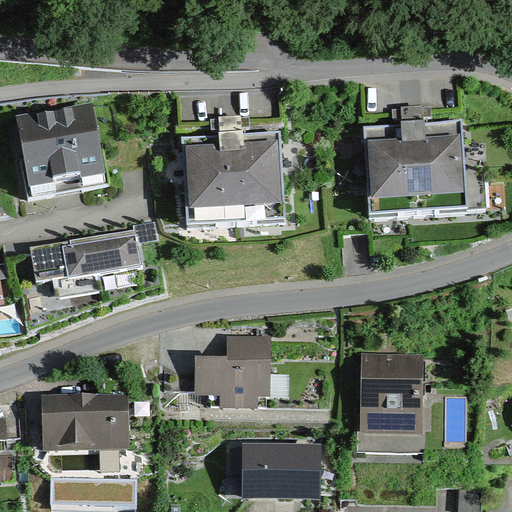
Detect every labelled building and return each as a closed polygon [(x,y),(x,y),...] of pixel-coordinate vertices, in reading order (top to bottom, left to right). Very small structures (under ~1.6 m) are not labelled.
[(98,108),(10,125),(24,201),(112,184),(98,108)] [(458,145),(371,150),(375,204),(461,199),(458,145)] [(274,152),(190,156),(193,215),(277,210),(274,152)] [(138,228),(27,250),(41,320),(106,307),(100,280),(147,271),(138,228)] [(0,312),(9,311),(0,261),(0,312)] [(230,363),(196,362),(195,406),(217,406),(270,408),(273,340),(231,338),(230,363)] [(423,356),(362,356),(361,436),(423,437),(423,356)] [(127,397),(43,401),(46,457),(130,452),(127,397)] [(450,398),(449,439),(467,439),(468,399),(450,398)] [(321,451),(244,452),(245,506),(322,505),(321,451)] [(132,473),(48,475),(48,504),(133,502),(132,473)]
